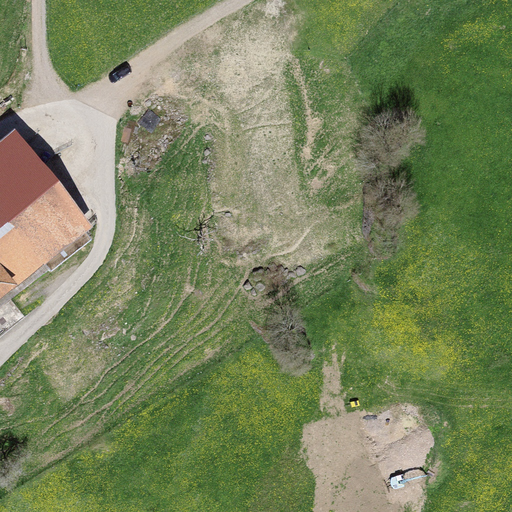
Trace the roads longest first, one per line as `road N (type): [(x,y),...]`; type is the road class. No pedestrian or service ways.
road 1 (track): [(39,0),(43,72),(99,159),(105,229),(92,263),(0,355)]
road 2 (track): [(79,123),(165,46),(235,0)]
